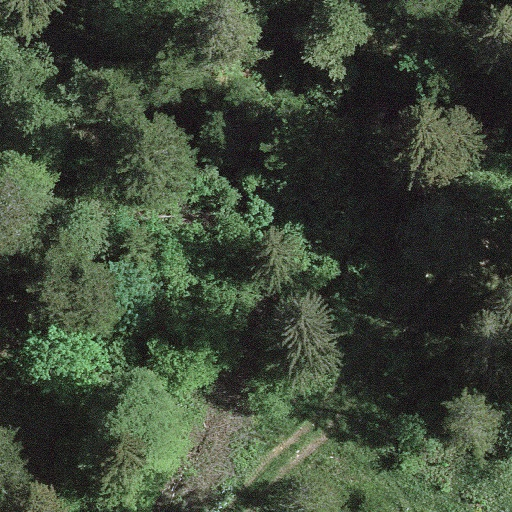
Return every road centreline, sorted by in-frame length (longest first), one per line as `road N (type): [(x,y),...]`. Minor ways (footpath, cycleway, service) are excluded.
road 1 (track): [(511,233),(262,511)]
road 2 (track): [(334,424),(456,511)]
